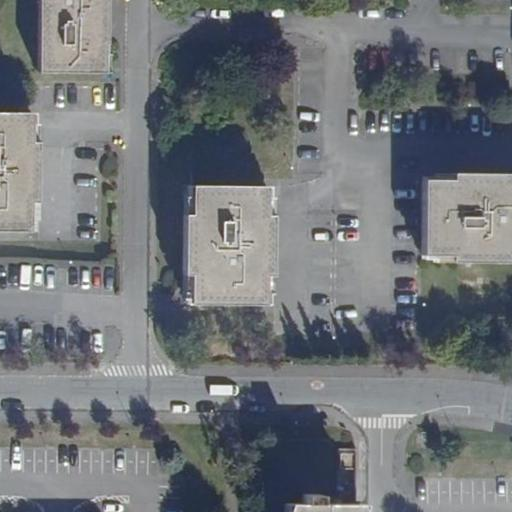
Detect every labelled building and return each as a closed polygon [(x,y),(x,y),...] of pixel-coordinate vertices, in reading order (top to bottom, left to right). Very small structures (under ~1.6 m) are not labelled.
[(38,0),(39,72),(102,72),(102,44),(105,44),(105,0),(38,0)] [(0,230),(28,231),(28,201),(34,201),(35,142),(27,142),(27,113),(0,112),(0,230)] [(453,179),(422,179),(421,255),(452,256),(452,262),(511,263),(511,259),(511,171),(453,171),(453,179)] [(189,274),(188,304),(263,305),(263,274),(270,274),(270,215),(263,215),(264,186),(189,186),(189,215),(181,215),(180,274),(189,274)] [(346,511),(347,503),(318,503),(318,493),(336,493),(336,449),(326,438),(276,437),(274,493),(302,494),(302,503),(287,503),(286,511),(346,511)] [(359,511),(360,504),(347,503),(346,511),(359,511)]
